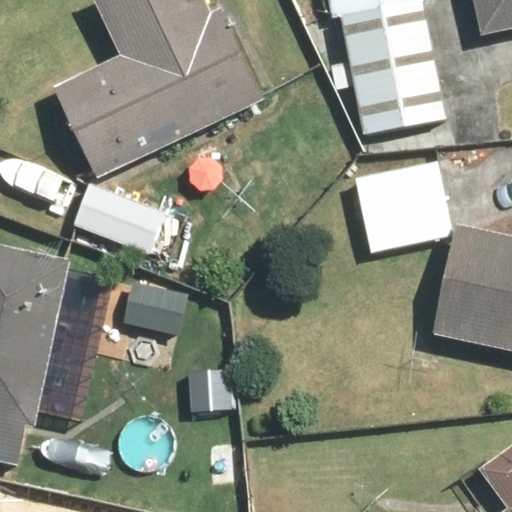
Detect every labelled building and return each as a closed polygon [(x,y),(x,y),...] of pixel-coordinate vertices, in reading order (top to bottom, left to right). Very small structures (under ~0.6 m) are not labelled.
[(54,92),(98,183),(265,102),(215,0),(111,0),(99,6),(124,58),(54,92)] [(436,0),(330,0),(334,20),(344,18),(369,138),(448,121),(423,4),(437,1),(436,0)] [(511,0),(478,0),(488,41),(511,35),(511,0)] [(441,167),(357,188),(374,255),(458,234),(441,167)] [(91,186),(75,231),(144,255),(160,211),(91,186)] [(511,356),(511,243),(458,234),(438,343),(511,356)] [(0,461),(31,467),(57,329),(106,338),(119,270),(0,248),(0,461)] [(511,511),(511,449),(477,478),(505,511),(511,511)]
